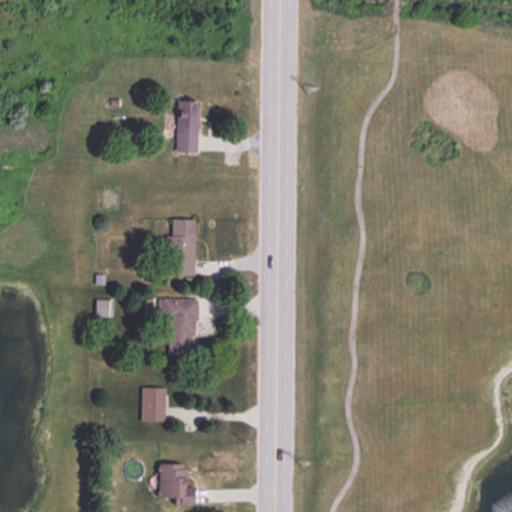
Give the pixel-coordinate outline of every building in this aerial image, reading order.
[(196,101),(194,151),(174,151),(175,101),(196,101)] [(192,219),(191,275),(164,274),(164,236),(170,236),(171,219),(192,219)] [(94,274),(94,283),(102,283),(102,274),(94,274)] [(157,299),(156,318),(167,318),(167,351),(188,352),(189,335),(192,335),(192,320),(195,320),(195,299),(157,299)] [(106,300),(106,314),(95,314),(95,300),(106,300)] [(162,388),(161,421),(139,420),(140,387),(162,388)] [(156,465),(156,497),(172,497),(173,505),(191,505),(191,487),(181,487),(181,479),(184,479),(184,470),(180,470),(180,465),(156,465)]
